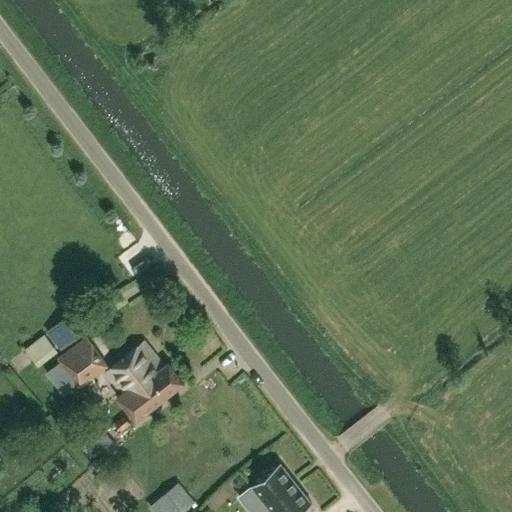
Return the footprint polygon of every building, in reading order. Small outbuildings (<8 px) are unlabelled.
[(42,351),(52,346),(43,328),(33,333),(42,351)] [(107,365),(87,337),(58,357),(79,386),(87,379),(90,384),(95,380),(92,376),(107,365)] [(135,420),(184,382),(168,362),(163,366),(143,341),(105,370),(122,391),(116,396),(135,420)] [(115,423),(120,430),(130,423),(124,415),(115,423)] [(273,511),(300,511),(312,503),(279,462),(251,484),(273,511)] [(180,511),(193,502),(177,483),(162,496),(174,511),(180,511)] [(341,509),(357,497),(348,484),(332,496),(341,509)]
